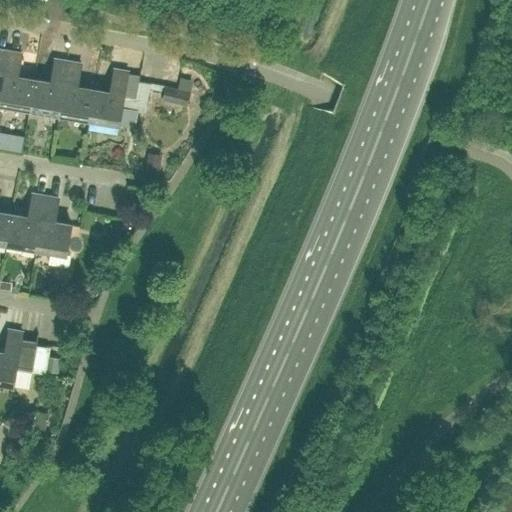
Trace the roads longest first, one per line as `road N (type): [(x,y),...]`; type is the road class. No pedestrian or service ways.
road 1 (primary): [(213,511),(376,141),(427,0)]
road 2 (residential): [(245,66),(0,18)]
